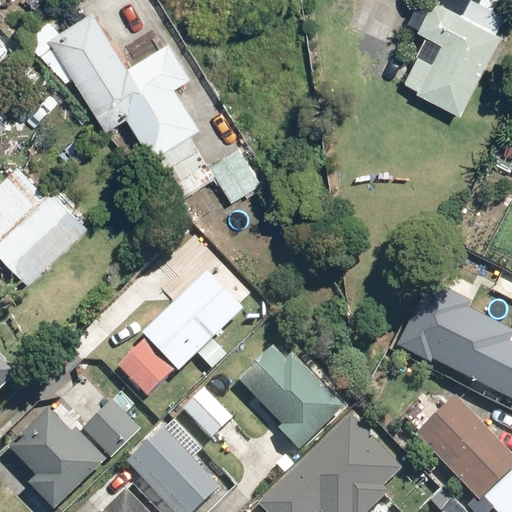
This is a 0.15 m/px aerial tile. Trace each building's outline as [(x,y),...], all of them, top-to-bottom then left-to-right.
[(408,83),(466,112),(506,34),(439,0),(438,0),(422,32),(445,43),(436,61),(422,54),(408,83)] [(100,15),(56,39),(105,127),(132,113),(154,153),(207,123),(186,86),(199,79),(176,38),(128,65),(100,15)] [(196,138),(162,157),(184,195),(217,177),(196,138)] [(247,149),(216,164),(234,200),(265,184),(247,149)] [(21,167),(0,186),(0,232),(3,236),(47,195),(21,167)] [(57,198),(6,248),(36,278),(87,228),(57,198)] [(153,335),(186,369),(250,309),(218,275),(153,335)] [(511,331),(420,288),(396,339),(511,394),(511,331)] [(301,448),(346,405),(286,342),(241,385),(301,448)] [(0,395),(23,373),(0,349),(0,395)] [(125,369),(142,390),(167,371),(150,350),(125,369)] [(211,389),(188,409),(214,439),(237,419),(211,389)] [(511,445),(469,394),(426,430),(486,501),(511,479),(511,445)] [(118,400),(88,428),(116,457),(146,429),(118,400)] [(112,460),(59,407),(11,456),(64,508),(112,460)] [(361,409),(260,497),(272,511),(322,511),(326,509),(328,511),(372,511),(417,473),(361,409)] [(130,461),(179,511),(187,511),(223,477),(169,422),(130,461)] [(156,511),(133,488),(107,511),(156,511)]
